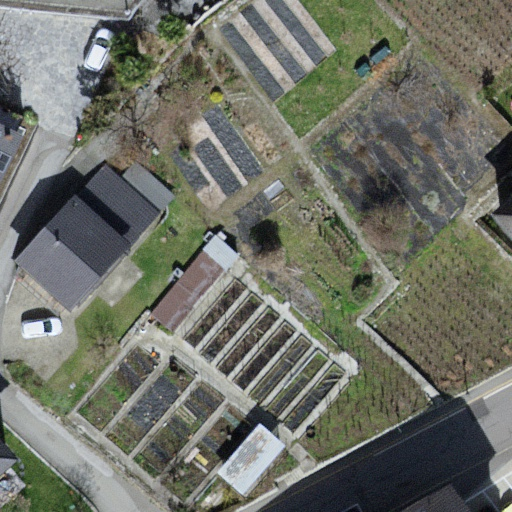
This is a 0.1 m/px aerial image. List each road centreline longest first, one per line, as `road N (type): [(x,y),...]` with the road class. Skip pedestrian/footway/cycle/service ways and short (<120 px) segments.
road 1 (residential): [(320,511),(511,414)]
road 2 (residential): [(0,390),(122,511)]
